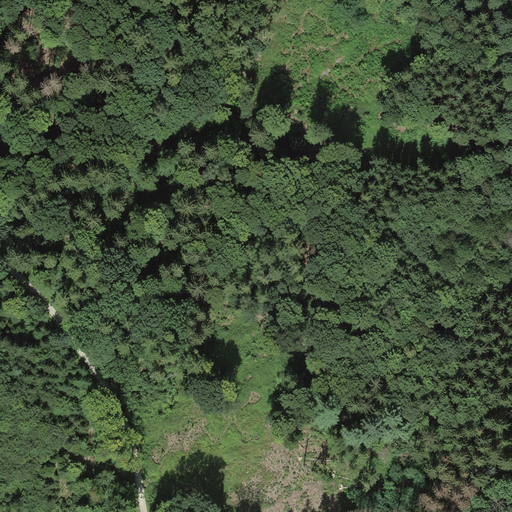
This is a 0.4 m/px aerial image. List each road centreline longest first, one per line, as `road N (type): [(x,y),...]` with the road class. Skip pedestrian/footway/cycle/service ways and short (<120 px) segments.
road 1 (track): [(0,263),(92,365),(128,439),(145,511)]
road 2 (track): [(482,0),(511,177)]
